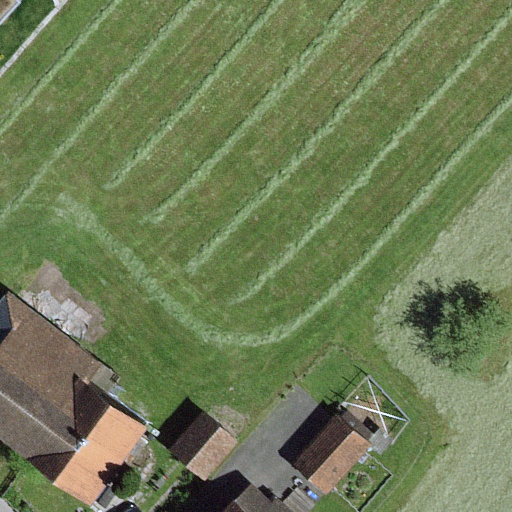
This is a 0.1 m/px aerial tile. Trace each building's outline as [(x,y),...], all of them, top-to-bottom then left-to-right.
[(0,0),(0,26),(21,4),(15,0),(0,0)] [(0,440),(89,506),(145,429),(86,386),(101,366),(6,297),(0,305),(0,440)] [(203,412),(168,452),(204,483),(239,444),(203,412)] [(337,416),(293,465),(328,496),(372,448),(337,416)] [(233,501),(223,511),(281,511),(251,485),(235,503),(233,501)]
